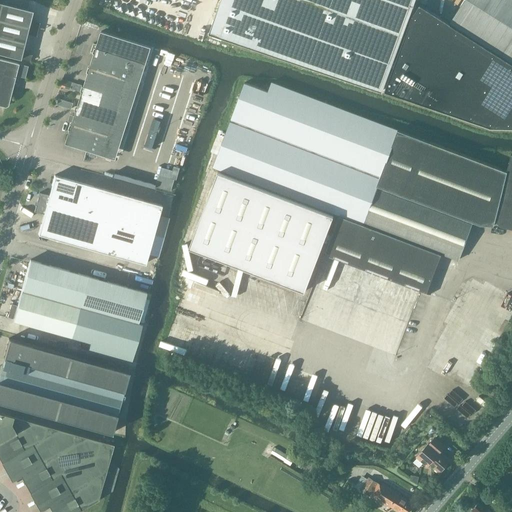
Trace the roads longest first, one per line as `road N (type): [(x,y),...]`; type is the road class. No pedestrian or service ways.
road 1 (unknown): [(511,254),(479,257),(455,272),(412,365),(382,385),(354,383),(193,298)]
road 2 (unclassified): [(76,0),(27,145)]
road 3 (unknown): [(0,367),(119,405)]
road 4 (tertiary): [(434,511),(511,420)]
